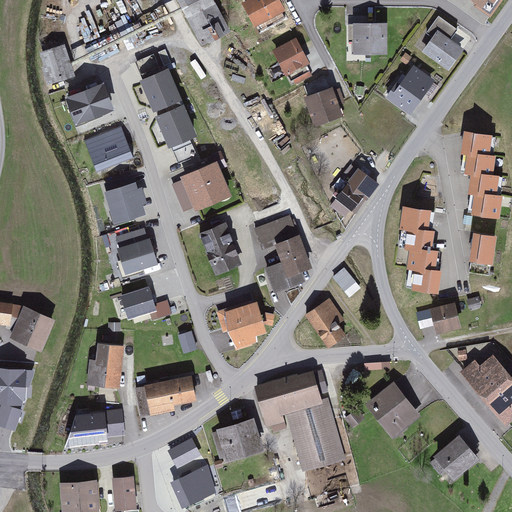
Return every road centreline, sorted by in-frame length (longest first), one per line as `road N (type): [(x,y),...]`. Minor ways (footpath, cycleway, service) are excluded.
road 1 (residential): [(112,70),(205,341),(239,384)]
road 2 (residential): [(0,457),(69,461),(142,446),(239,384)]
road 3 (residential): [(373,209),(492,40)]
road 4 (residential): [(492,40),(437,3),(298,7)]
road 5 (residential): [(269,360),(373,209)]
road 6 (residential): [(412,346),(511,463)]
road 7 (residential): [(373,209),(382,283),(412,346)]
road 8 (residential): [(269,360),(412,346)]
